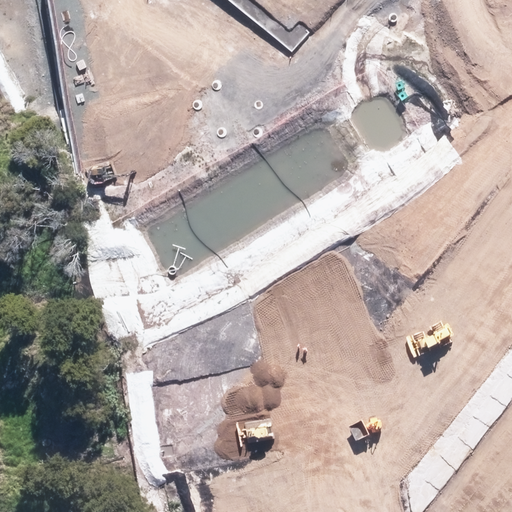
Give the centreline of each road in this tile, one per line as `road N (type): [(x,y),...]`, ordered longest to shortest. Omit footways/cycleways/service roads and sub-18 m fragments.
road 1 (residential): [(322,101),(291,149),(283,190),(293,239),(357,371),(393,511)]
road 2 (residential): [(322,101),(200,0)]
road 3 (residential): [(404,0),(322,101)]
